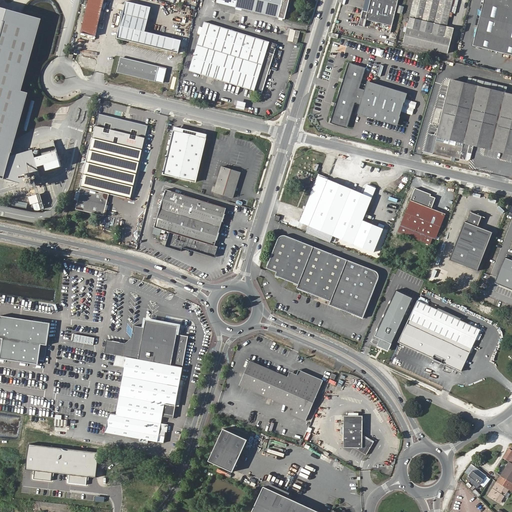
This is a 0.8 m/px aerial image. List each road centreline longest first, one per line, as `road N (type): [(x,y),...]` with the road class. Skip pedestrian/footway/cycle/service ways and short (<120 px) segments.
road 1 (secondary): [(431,448),(368,364),(278,322),(257,302)]
road 2 (secondary): [(222,289),(128,256),(0,227)]
road 3 (secondary): [(0,235),(152,273),(195,292),(211,311)]
road 4 (unclassified): [(511,187),(290,133)]
road 5 (unclassified): [(290,133),(72,80)]
road 6 (secondary): [(248,326),(275,329),(365,373),(405,425),(407,454)]
road 7 (residential): [(214,319),(218,345),(186,453),(151,511)]
road 8 (residential): [(161,511),(185,479),(228,342),(242,330)]
road 9 (unknown): [(417,164),(449,72),(511,79)]
road 10 (tertiary): [(290,133),(248,268)]
road 11 (tertiary): [(332,0),(290,133)]
